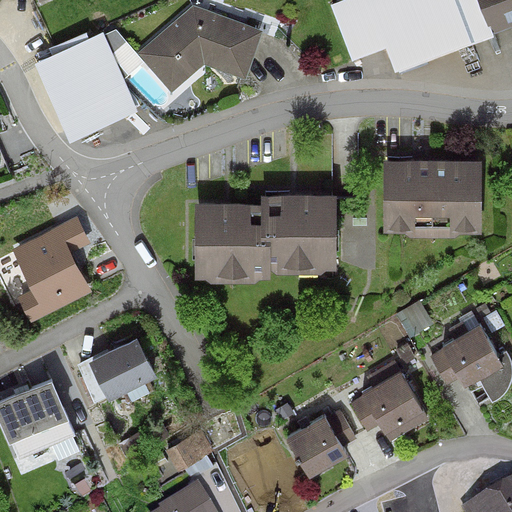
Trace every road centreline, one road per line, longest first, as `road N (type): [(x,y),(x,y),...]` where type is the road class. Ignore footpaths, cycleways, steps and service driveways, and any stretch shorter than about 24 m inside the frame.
road 1 (residential): [(511,112),(391,103),(288,108),(132,163),(107,186)]
road 2 (residential): [(511,452),(460,452),(340,511)]
road 3 (residential): [(151,285),(0,362)]
road 4 (residential): [(0,63),(51,145),(107,186)]
road 5 (residential): [(151,285),(217,406)]
